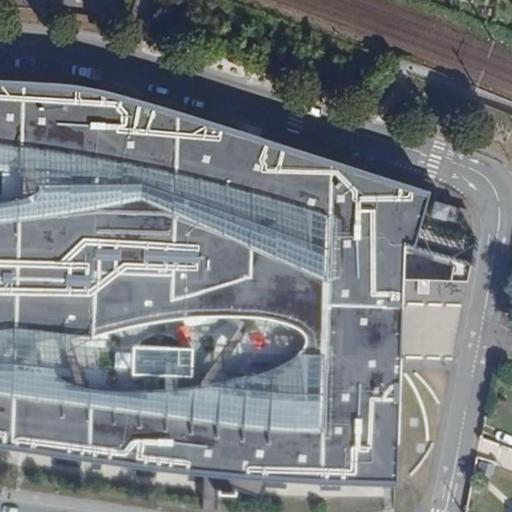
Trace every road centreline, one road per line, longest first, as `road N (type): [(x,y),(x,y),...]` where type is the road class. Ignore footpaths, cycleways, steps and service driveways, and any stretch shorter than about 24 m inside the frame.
road 1 (residential): [(478,334),(504,199),(479,178),(70,50),(0,44)]
road 2 (residential): [(445,511),(478,334)]
